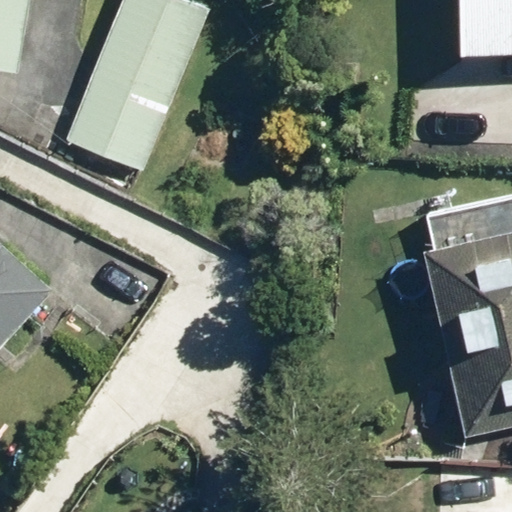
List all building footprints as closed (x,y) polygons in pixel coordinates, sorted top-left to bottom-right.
[(0,0),(0,63),(30,68),(39,0),(0,0)] [(215,7),(197,0),(126,0),(71,134),(148,166),(215,7)] [(511,0),(470,0),(469,46),(511,47),(511,0)] [(474,432),(511,423),(511,223),(431,241),(474,432)] [(0,355),(65,286),(0,225),(0,355)] [(511,511),(511,501),(484,500),(483,511),(511,511)]
